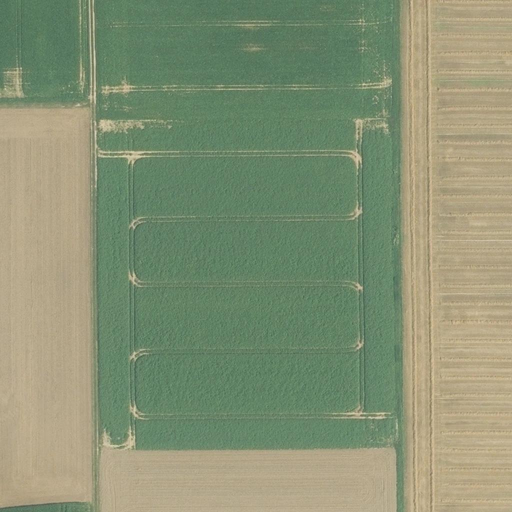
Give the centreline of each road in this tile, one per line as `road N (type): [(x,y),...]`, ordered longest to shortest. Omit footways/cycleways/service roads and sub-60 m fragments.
road 1 (track): [(90,0),(95,511)]
road 2 (track): [(397,511),(392,0)]
